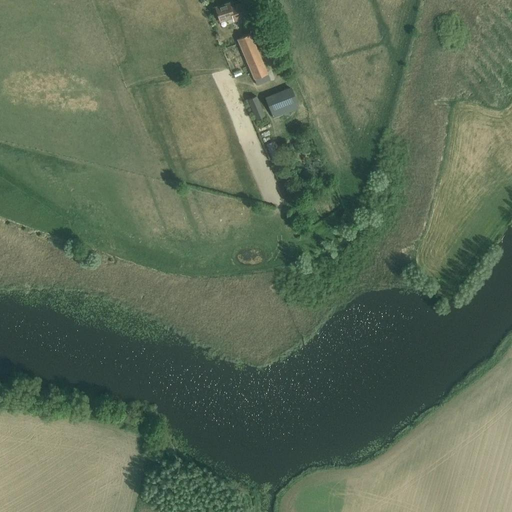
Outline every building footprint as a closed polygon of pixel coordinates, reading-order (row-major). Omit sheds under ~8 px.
[(230,3),(215,7),(219,21),(233,17),(234,21),(248,17),(243,2),(231,6),(230,3)] [(237,38),(256,84),(269,79),(251,33),(237,38)] [(266,97),(273,117),(298,108),(290,88),(266,97)] [(248,101),(256,120),(265,116),(257,97),(248,101)] [(266,146),(275,166),(281,163),(273,143),(266,146)]
